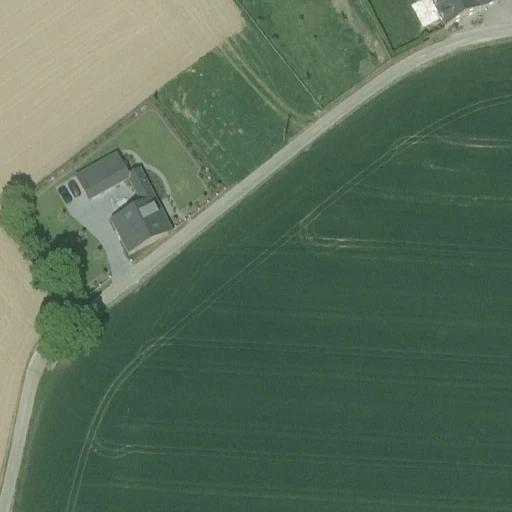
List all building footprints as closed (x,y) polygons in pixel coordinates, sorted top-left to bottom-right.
[(438,0),(433,3),(437,11),(448,30),(449,31),(482,12),(475,0),(438,0)] [(475,0),(482,12),(497,3),(495,0),(475,0)] [(433,38),(448,30),(437,11),(422,20),(433,38)] [(126,180),(129,178),(119,160),(78,181),(89,202),(128,182),(126,180)] [(142,208),(154,201),(139,173),(129,178),(126,180),(128,182),(142,208)] [(142,208),(112,223),(129,256),(172,234),(171,232),(160,213),(154,201),(142,208)] [(172,207),(160,213),(171,232),(182,225),(172,207)]
